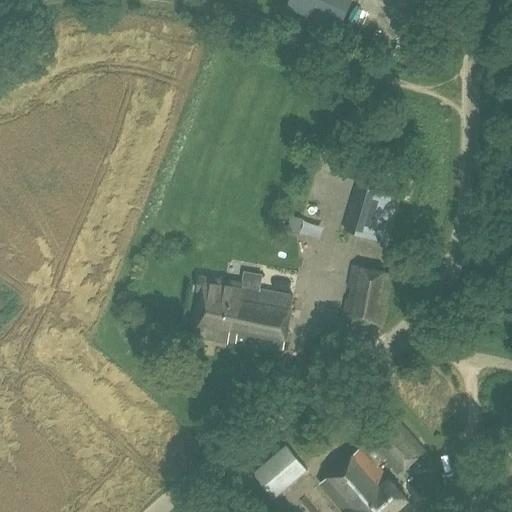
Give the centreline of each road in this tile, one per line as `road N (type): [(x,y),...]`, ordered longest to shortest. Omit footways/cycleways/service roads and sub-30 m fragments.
road 1 (track): [(87,0),(244,31),(368,80),(471,103)]
road 2 (unclassified): [(397,338),(428,309),(458,238),(480,0)]
road 3 (unclassified): [(157,511),(397,338)]
road 4 (track): [(467,359),(477,511)]
